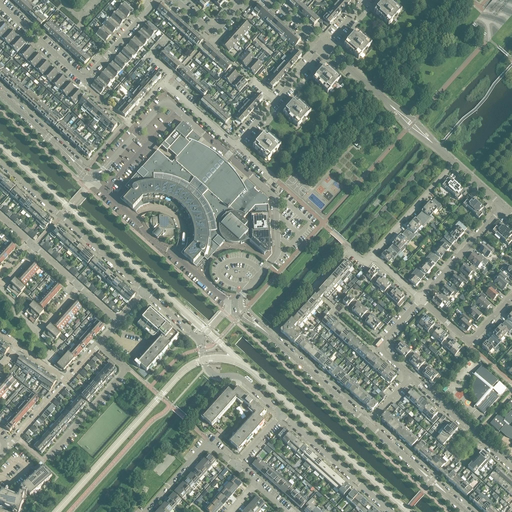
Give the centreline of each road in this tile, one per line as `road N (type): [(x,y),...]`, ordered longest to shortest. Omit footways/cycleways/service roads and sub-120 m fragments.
road 1 (residential): [(154,0),(83,81),(0,5)]
road 2 (tertiary): [(265,188),(166,102),(106,166)]
road 3 (unclassified): [(454,161),(324,48)]
road 4 (residential): [(43,461),(127,368),(100,344)]
road 5 (unclassified): [(391,511),(280,413)]
road 6 (residential): [(372,255),(365,261),(351,248),(271,337)]
road 7 (tertiary): [(237,305),(278,254),(274,196),(265,188)]
road 8 (tertiary): [(470,511),(370,422)]
road 9 (residential): [(511,465),(411,376)]
road 10 (tertiary): [(370,422),(271,337)]
road 11 (residential): [(144,511),(204,445),(235,466)]
road 12 (residential): [(372,255),(454,161)]
road 13 (residential): [(421,298),(500,205)]
